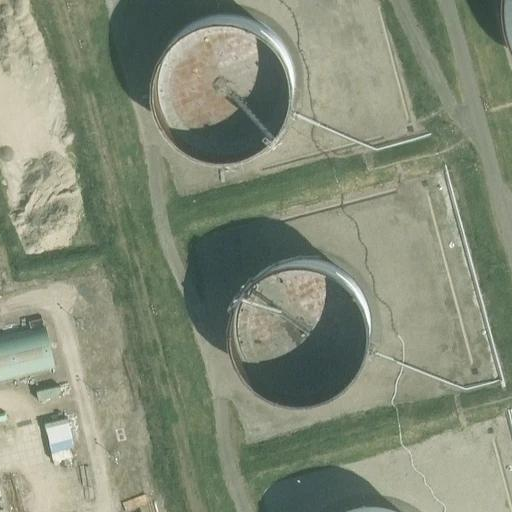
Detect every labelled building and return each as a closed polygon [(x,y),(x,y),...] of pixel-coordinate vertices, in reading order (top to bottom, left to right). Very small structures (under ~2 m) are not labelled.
[(294,90),(294,78),(293,66),(290,55),(285,44),(278,34),(269,26),(260,19),(249,14),(237,11),(226,10),(214,11),(202,13),(191,18),(181,24),(173,32),(165,42),(160,52),(156,64),(154,75),(155,87),(157,99),(161,110),(167,120),(175,129),(184,137),(194,143),(205,147),(217,149),(229,149),(241,147),(252,144),(262,138),(272,131),(280,122),(286,112),(291,101),(294,90)] [(25,79),(38,78),(39,90),(67,87),(61,34),(21,39),(25,79)] [(372,335),(374,323),(373,310),(371,298),(367,287),(360,276),(352,267),(343,259),(332,253),(321,248),(309,246),(297,246),(284,248),(273,251),(262,257),(252,265),(244,274),(237,284),(232,295),(229,307),(229,320),(230,332),(233,344),(238,355),(246,365),(254,373),(264,380),(275,386),(287,389),(299,390),(312,390),(324,387),(335,382),(345,375),(354,367),(362,357),(368,347),(372,335)] [(0,380),(57,368),(47,324),(0,335),(0,380)] [(417,511),(408,505),(398,500),(386,496),(374,495),(362,495),(350,497),(339,502),(329,508),(323,511),(417,511)]
